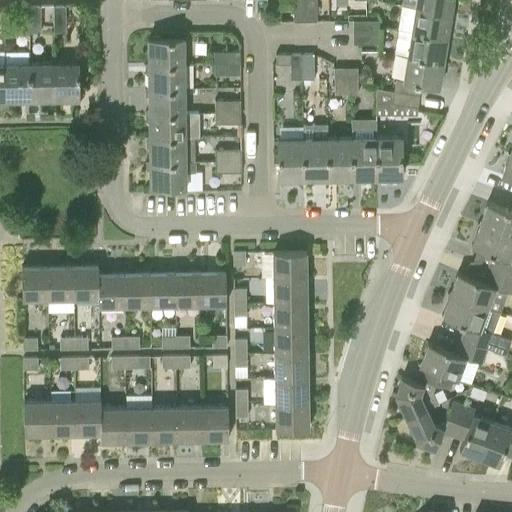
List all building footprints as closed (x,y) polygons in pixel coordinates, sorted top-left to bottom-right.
[(293,0),(293,21),(305,21),(304,0),(293,0)] [(316,0),(304,0),(305,21),(317,21),(316,0)] [(416,0),(415,7),(451,13),(452,0),(416,0)] [(65,4),(53,5),(53,31),(65,30),(65,5),(65,4)] [(29,5),(17,5),(17,6),(17,31),(29,31),(29,5)] [(41,5),(29,5),(29,31),(41,31),(41,5)] [(415,7),(411,31),(447,37),(451,13),(415,7)] [(378,19),(352,20),(353,31),(378,31),(378,19)] [(378,31),(353,31),(353,43),(360,43),(378,43),(378,31)] [(411,31),(407,56),(443,62),(447,37),(411,31)] [(183,37),(147,38),(148,63),(184,63),(183,37)] [(6,63),(3,63),(3,99),(29,99),(28,63),(28,50),(5,51),(6,63)] [(239,50),(214,50),(214,62),(240,61),(240,50),(239,50)] [(290,53),(275,53),(275,63),(290,63),(290,53)] [(302,53),(290,53),(290,63),(290,79),(302,79),(302,53)] [(313,53),(302,53),(302,79),(313,79),(313,60),(313,53)] [(395,78),(392,90),(420,95),(422,83),(439,86),(443,62),(407,56),(403,80),(395,78)] [(240,61),(214,62),(214,74),(239,74),(240,74),(240,61)] [(53,62),(28,63),(29,99),(53,98),(53,62)] [(79,62),(53,62),(53,98),(79,98),(79,62)] [(184,63),(148,63),(148,88),(184,87),(184,63)] [(345,67),(333,67),(333,68),(334,93),(346,93),(345,67)] [(357,67),(345,67),(346,93),(357,93),(357,85),(357,67)] [(184,87),(148,88),(148,112),(184,112),(184,87)] [(376,88),(375,114),(417,114),(418,107),(420,95),(392,90),(376,88)] [(240,99),(216,99),(216,111),(240,110),(240,99)] [(240,110),(216,111),(216,123),(240,122),(240,110)] [(184,112),(148,112),(149,136),(193,136),(198,136),(198,112),(184,112)] [(312,123),(302,123),(303,129),(303,137),(303,177),(327,177),(326,136),(312,137),(312,123)] [(376,126),(351,126),(351,136),(352,177),(376,176),(376,136),(376,126)] [(401,135),(376,136),(376,176),(401,176),(401,135)] [(193,136),(149,136),(149,161),(194,160),(193,136)] [(351,136),(326,136),(327,177),(352,177),(351,136)] [(279,137),(277,137),(278,177),(303,177),(303,137),(279,137)] [(240,148),(215,148),(215,160),(241,159),(241,148),(240,148)] [(511,154),(509,153),(501,175),(511,179),(511,154)] [(241,159),(215,160),(215,172),(241,171),(241,159)] [(194,160),(149,161),(149,186),(185,185),(185,172),(195,172),(195,160),(194,160)] [(511,210),(487,201),(479,223),(511,235),(511,210)] [(511,235),(479,223),(471,245),(477,247),(494,253),(489,267),(511,275),(511,258),(510,258),(511,251),(511,235)] [(245,250),(233,250),(233,264),(245,264),(245,250)] [(305,250),(273,250),(273,277),(306,276),(305,250)] [(98,264),(73,265),(74,297),(98,296),(98,306),(99,306),(98,271),(98,264)] [(48,265),(22,265),(22,298),(49,297),(48,265)] [(73,265),(48,265),(49,297),(74,297),(73,265)] [(457,271),(449,294),(487,307),(495,284),(507,289),(507,291),(511,293),(511,291),(511,275),(489,267),(484,281),(465,274),(457,271)] [(199,270),(174,271),(174,305),(199,304),(199,270)] [(225,270),(199,270),(199,304),(226,304),(225,270)] [(124,271),(98,271),(99,306),(124,305),(124,271)] [(149,271),(124,271),(124,305),(149,305),(149,271)] [(174,271),(149,271),(149,305),(174,305),(174,271)] [(273,277),(266,277),(266,301),(274,301),(274,302),(306,301),(306,276),(273,277)] [(245,287),(233,287),(233,301),(245,301),(245,287)] [(449,294),(441,315),(464,324),(459,338),(487,348),(505,354),(510,339),(491,332),(499,311),(487,307),(449,294)] [(245,301),(233,301),(233,316),(245,315),(245,301)] [(306,301),(274,302),(274,327),(306,326),(306,301)] [(306,326),(274,327),(274,352),(307,351),(306,326)] [(175,334),(161,335),(161,347),(175,347),(175,334)] [(189,334),(175,334),(175,347),(189,347),(189,346),(189,334)] [(212,346),(212,347),(226,346),(226,334),(212,334),(212,346)] [(111,347),(111,348),(124,348),(124,335),(111,335),(111,347)] [(138,335),(124,335),(124,348),(139,348),(139,346),(138,335)] [(37,336),(22,337),(22,349),(37,349),(37,336)] [(74,336),(59,336),(59,348),(59,349),(74,349),(74,336)] [(87,336),(74,336),(74,349),(87,348),(87,336)] [(246,338),(234,338),(234,352),(246,352),(246,338)] [(427,341),(419,364),(422,365),(454,377),(458,378),(466,357),(481,362),(487,348),(459,338),(454,351),(427,341)] [(307,351),(274,352),(275,377),(307,376),(307,351)] [(246,352),(234,352),(234,365),(246,365),(246,352)] [(189,354),(175,355),(175,367),(189,367),(189,355),(189,354)] [(226,354),(212,354),(212,355),(212,366),(226,366),(226,354)] [(111,356),(111,368),(124,368),(124,355),(111,355),(111,356)] [(139,355),(124,355),(124,368),(139,367),(139,356),(139,355)] [(175,355),(161,355),(162,367),(175,367),(175,355)] [(37,356),(22,356),(23,368),(37,368),(37,357),(37,356)] [(74,356),(59,356),(59,357),(60,368),(74,368),(74,356)] [(87,356),(74,356),(74,368),(87,368),(87,356)] [(401,375),(395,393),(406,418),(427,408),(427,407),(437,402),(432,391),(436,383),(450,389),(454,377),(422,365),(417,377),(416,381),(401,375)] [(307,376),(275,377),(275,402),(307,401),(307,376)] [(75,399),(75,431),(100,431),(100,406),(100,398),(99,386),(75,387),(75,399)] [(246,388),(234,388),(235,403),(247,403),(246,388)] [(126,405),(125,405),(126,438),(151,438),(150,405),(150,393),(126,394),(126,405)] [(49,399),(23,399),(24,432),(50,431),(49,399)] [(75,399),(49,399),(50,431),(75,431),(75,399)] [(427,408),(406,418),(417,441),(435,448),(441,432),(453,436),(464,403),(453,399),(443,426),(434,423),(427,408)] [(307,401),(275,402),(275,428),(308,428),(307,401)] [(247,403),(235,403),(235,416),(247,416),(247,403)] [(464,403),(453,436),(462,440),(459,449),(480,457),(493,420),(472,412),(473,407),(464,403)] [(201,404),(175,405),(176,438),(201,437),(201,404)] [(227,404),(201,404),(201,437),(228,437),(227,404)] [(125,405),(100,406),(100,431),(100,439),(126,438),(125,405)] [(175,405),(150,405),(151,438),(176,438),(175,405)] [(493,420),(480,457),(498,463),(502,454),(511,458),(511,426),(511,427),(493,420)]
